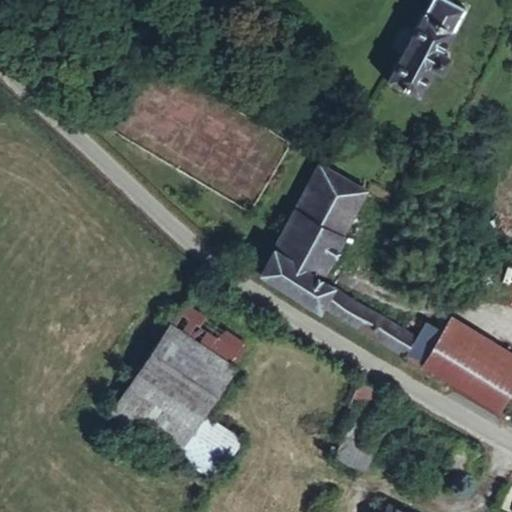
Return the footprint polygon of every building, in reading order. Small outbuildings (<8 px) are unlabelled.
[(441,49),(463,6),(452,0),(428,0),(387,77),(418,93),(433,64),(441,68),(449,53),(441,49)] [(355,209),(365,190),(317,162),(307,181),(355,209)] [(318,277),(355,209),(307,181),(260,271),(318,309),(331,285),(318,277)] [(232,365),(257,326),(194,285),(169,323),(232,365)] [(497,412),(511,387),(511,360),(446,320),(420,364),(472,396),(497,412)] [(202,412),(232,365),(169,323),(96,433),(160,475),(174,453),(202,412)] [(372,415),(381,393),(361,384),(351,406),(354,408),(372,415)] [(367,428),(372,415),(354,408),(343,436),(361,444),(368,429),(367,428)] [(214,481),(242,438),(202,412),(174,453),(214,481)] [(364,469),(373,449),(361,444),(343,436),(335,456),(364,469)]
